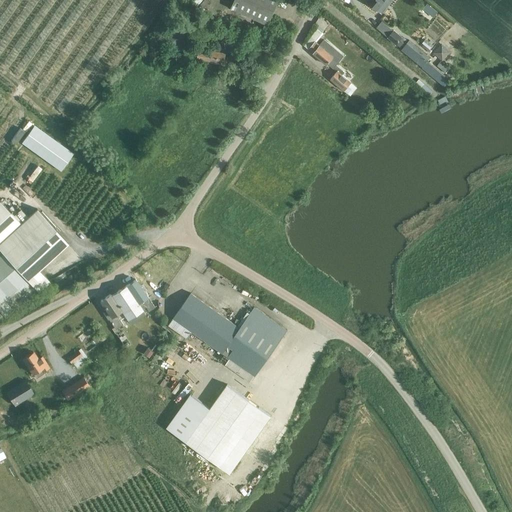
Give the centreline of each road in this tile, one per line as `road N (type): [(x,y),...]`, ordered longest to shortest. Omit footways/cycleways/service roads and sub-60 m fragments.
road 1 (tertiary): [(484,511),(411,396),(372,353),(179,229)]
road 2 (tertiary): [(179,229),(280,77),(318,0)]
